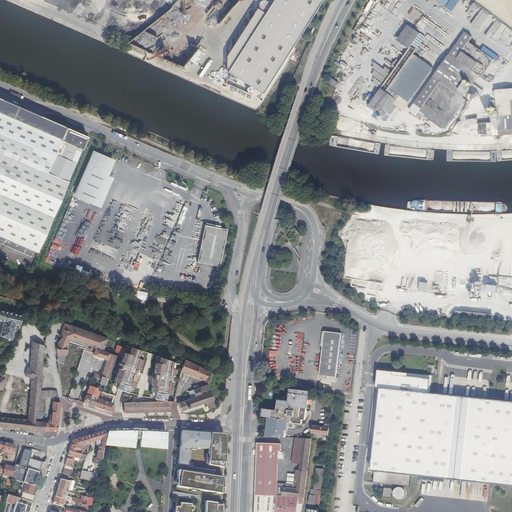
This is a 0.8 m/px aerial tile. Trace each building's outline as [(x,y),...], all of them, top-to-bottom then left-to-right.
[(182,0),(183,4),(188,4),(190,6),(190,12),(196,11),(196,10),(194,10),(196,7),(194,5),(196,3),(198,0),(182,0)] [(321,0),(272,0),(227,70),(262,92),(321,0)] [(343,55),(343,56),(347,59),(349,55),(354,56),(356,57),(356,53),(353,53),(355,51),(352,48),(361,49),(364,51),(365,47),(371,42),(374,42),(378,36),(385,29),(380,23),(384,20),(382,18),(383,15),(368,13),(343,55)] [(397,42),(408,49),(410,47),(417,52),(426,38),(407,25),(397,42)] [(464,32),(449,53),(471,69),(481,75),(492,59),(468,41),(471,37),(464,32)] [(397,65),(380,89),(397,100),(406,107),(433,68),(415,55),(417,52),(410,47),(408,49),(397,65)] [(432,77),(454,93),(471,69),(449,53),(432,77)] [(394,66),(398,59),(395,57),(392,62),(389,60),(391,58),(387,56),(384,61),(386,62),(383,68),(389,72),(393,65),(394,66)] [(326,82),(334,88),(338,83),(330,76),(326,82)] [(468,102),(454,93),(432,77),(414,103),(415,104),(413,108),(417,111),(420,107),(447,125),(458,108),(462,110),(468,102)] [(380,89),(371,103),(368,107),(384,118),(397,100),(380,89)] [(0,242),(30,255),(33,251),(37,253),(87,137),(0,98),(0,242)] [(488,113),(490,136),(511,134),(511,100),(494,102),(494,113),(488,113)] [(94,152),(74,197),(98,207),(110,179),(105,177),(112,160),(94,152)] [(340,222),(342,213),(324,207),(321,216),(340,222)] [(206,225),(197,262),(220,267),(228,230),(206,225)] [(277,237),(277,240),(277,241),(278,243),(279,245),(281,247),(281,248),(282,248),(284,249),(286,250),(289,250),(291,250),(293,249),(295,248),(297,247),(299,245),(300,242),(300,240),(301,238),(300,235),(300,234),(299,233),(298,231),(296,229),(295,228),(293,227),(291,227),(289,227),(287,227),(285,227),(282,228),(280,230),(280,231),(278,233),(277,235),(277,237)] [(130,259),(126,266),(135,270),(138,263),(130,259)] [(499,287),(507,290),(507,288),(509,288),(511,283),(501,280),(499,287)] [(134,290),(133,297),(146,299),(147,293),(134,290)] [(22,317),(22,316),(11,314),(0,310),(0,321),(4,323),(1,336),(11,339),(15,327),(19,328),(22,317)] [(103,351),(107,339),(64,324),(61,333),(63,337),(64,338),(67,339),(70,340),(95,348),(103,351)] [(324,331),(319,375),(336,377),(341,334),(324,331)] [(58,342),(57,349),(67,350),(69,344),(69,342),(70,340),(67,339),(64,338),(63,337),(58,342)] [(0,427),(32,431),(43,432),(44,422),(41,422),(35,421),(35,415),(38,415),(38,409),(39,399),(40,390),(42,374),(44,350),(44,345),(32,342),(29,368),(28,367),(25,376),(31,378),(27,420),(0,417),(0,390),(1,390),(4,379),(0,377),(0,427)] [(69,344),(67,350),(68,351),(75,353),(77,347),(69,344)] [(114,355),(115,355),(122,357),(123,353),(125,348),(117,346),(114,355)] [(77,347),(75,353),(73,362),(71,371),(76,373),(84,349),(77,347)] [(137,358),(140,351),(131,347),(128,355),(123,353),(122,357),(120,363),(122,364),(120,369),(118,368),(114,381),(118,382),(116,389),(127,392),(129,386),(133,387),(135,381),(137,381),(139,375),(136,374),(137,369),(139,370),(142,360),(137,358)] [(107,378),(115,355),(114,355),(103,351),(95,348),(95,351),(93,355),(107,360),(101,376),(107,378)] [(67,350),(57,349),(57,350),(59,364),(62,364),(67,350)] [(171,369),(172,362),(160,358),(158,363),(156,363),(154,373),(156,373),(155,378),(152,378),(151,384),(153,384),(152,391),(155,392),(154,399),(158,399),(157,402),(124,403),(124,413),(172,412),(174,402),(166,403),(167,394),(171,395),(173,382),(171,382),(172,376),(174,377),(175,369),(171,369)] [(184,360),(183,365),(183,366),(182,372),(194,376),(204,381),(206,383),(208,378),(206,377),(208,371),(184,360)] [(511,401),(429,392),(431,378),(394,374),(394,370),(379,368),(376,386),(381,387),(371,469),(375,470),(373,481),(409,485),(411,474),(511,485),(511,401)] [(57,391),(52,375),(45,374),(44,375),(42,391),(57,391)] [(178,403),(179,405),(181,411),(206,403),(207,403),(208,407),(208,408),(216,406),(215,405),(214,405),(213,401),(213,400),(214,400),(214,399),(213,399),(211,393),(211,392),(210,392),(208,385),(201,388),(203,395),(195,397),(184,402),(178,403)] [(87,393),(91,395),(94,396),(93,398),(97,399),(98,395),(98,393),(100,393),(101,392),(97,391),(97,388),(90,386),(87,393)] [(193,391),(195,397),(203,395),(201,388),(193,391)] [(270,417),(268,437),(286,438),(287,434),(288,434),(289,427),(290,428),(290,429),(292,429),(293,429),(294,428),(295,427),(295,426),(295,425),(293,424),(293,423),(302,424),(303,420),(306,420),(310,391),(291,389),(289,401),(279,400),(277,411),(264,409),(263,417),(270,417)] [(35,421),(41,422),(44,396),(58,397),(57,391),(42,391),(40,390),(39,399),(38,409),(38,415),(35,415),(35,421)] [(86,395),(83,403),(88,404),(95,407),(98,399),(97,399),(93,398),(94,396),(91,395),(90,396),(86,395)] [(111,403),(102,400),(98,399),(95,407),(109,411),(114,413),(113,408),(114,406),(111,405),(111,403)] [(44,422),(43,432),(56,432),(60,403),(58,402),(53,402),(51,423),(45,422),(44,422)] [(313,426),(312,434),(329,435),(330,428),(326,427),(313,426)] [(134,447),(135,440),(136,440),(140,441),(139,446),(147,447),(166,449),(166,446),(166,438),(166,432),(158,432),(158,431),(149,431),(142,430),(134,430),(119,429),(110,430),(109,430),(107,430),(104,444),(121,446),(134,447)] [(101,460),(104,444),(107,430),(90,435),(90,443),(95,442),(96,444),(97,448),(99,448),(96,459),(101,460)] [(222,435),(180,432),(179,447),(178,464),(191,466),(193,465),(192,463),(189,463),(190,451),(188,450),(188,448),(200,449),(200,447),(208,448),(208,465),(223,468),(225,438),(224,436),(222,435)] [(82,451),(79,459),(85,461),(90,443),(90,435),(74,440),(72,442),(71,447),(82,451)] [(298,489),(305,489),(306,489),(311,445),(312,440),(304,439),(304,445),(300,471),(297,471),(296,471),(295,484),(299,485),(298,489)] [(14,446),(0,442),(0,454),(1,455),(1,454),(4,454),(4,451),(6,452),(5,455),(7,455),(6,458),(9,459),(10,456),(12,456),(14,446)] [(282,444),(258,443),(257,460),(256,487),(256,495),(277,496),(279,451),(281,451),(282,444)] [(298,464),(297,471),(300,471),(304,445),(297,445),(295,464),(298,464)] [(71,447),(65,466),(72,467),(74,458),(79,459),(82,451),(71,447)] [(19,466),(15,465),(14,467),(26,471),(32,473),(38,474),(41,462),(31,459),(32,457),(30,457),(32,450),(30,449),(30,451),(25,450),(24,450),(19,466)] [(0,473),(0,474),(1,473),(3,473),(2,474),(12,477),(14,467),(6,465),(6,464),(5,464),(4,465),(5,465),(4,467),(0,466),(0,473)] [(26,471),(14,467),(12,477),(11,479),(22,483),(34,486),(38,474),(32,473),(26,471)] [(323,486),(325,470),(317,469),(315,487),(322,488),(322,487),(323,486)] [(93,473),(82,470),(82,471),(79,479),(91,483),(96,484),(98,473),(94,472),(93,473)] [(223,478),(177,471),(176,487),(222,494),(223,478)] [(61,479),(58,489),(67,491),(69,482),(61,479)] [(34,487),(34,486),(22,483),(21,487),(24,488),(20,499),(27,501),(32,503),(35,496),(31,495),(33,490),(34,491),(35,488),(33,488),(34,487)] [(402,499),(407,491),(398,486),(393,494),(402,499)] [(280,502),(304,504),(305,496),(305,489),(298,489),(284,488),(283,497),(281,496),(280,502)] [(58,489),(55,496),(64,499),(66,500),(75,502),(82,504),(83,501),(72,497),(72,498),(70,497),(70,496),(65,495),(66,493),(71,494),(71,493),(67,491),(58,489)] [(320,505),(322,491),(312,490),(312,496),(310,495),(309,504),(320,505)] [(26,504),(27,501),(20,499),(12,496),(7,495),(6,502),(15,505),(13,511),(11,510),(10,511),(24,511),(26,505),(26,504)] [(277,496),(256,495),(255,511),(254,511),(276,511),(278,503),(278,502),(280,502),(281,496),(277,496)] [(55,496),(53,504),(62,507),(64,499),(55,496)] [(93,499),(84,496),(83,499),(87,501),(87,504),(84,503),(84,504),(85,505),(91,507),(93,499)] [(221,511),(222,504),(205,501),(204,511),(221,511)] [(190,504),(176,503),(174,511),(192,511),(193,507),(190,506),(190,504)]
